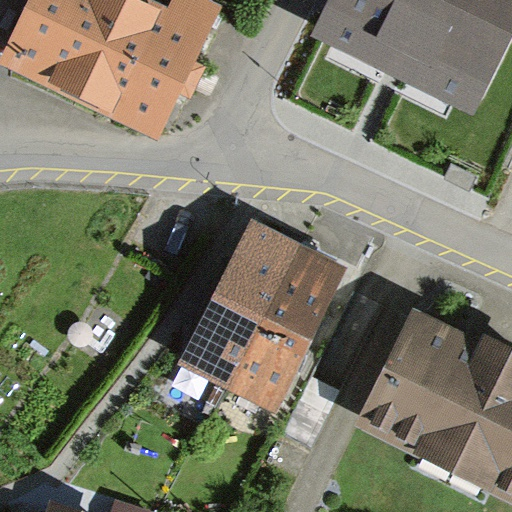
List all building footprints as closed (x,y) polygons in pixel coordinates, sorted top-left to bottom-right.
[(84,94),(126,0),(36,0),(8,58),(84,94)] [(129,0),(126,0),(84,94),(157,128),(214,9),(195,0),(176,0),(168,18),(129,0)] [(511,30),(511,0),(332,0),(327,11),(387,40),(378,60),(389,65),(399,46),(413,53),(403,73),(415,79),(425,59),(484,88),(511,30)] [(446,178),(470,190),(476,177),(453,165),(446,178)] [(233,382),(298,251),(255,230),(228,285),(216,279),(194,321),(206,327),(190,360),(233,382)] [(298,251),(233,382),(275,403),(340,273),(298,251)] [(463,452),(511,354),(511,351),(489,340),(482,354),(416,321),(367,419),(424,447),(430,435),(463,452)] [(511,354),(463,452),(496,468),(490,480),(511,490),(511,354)]
